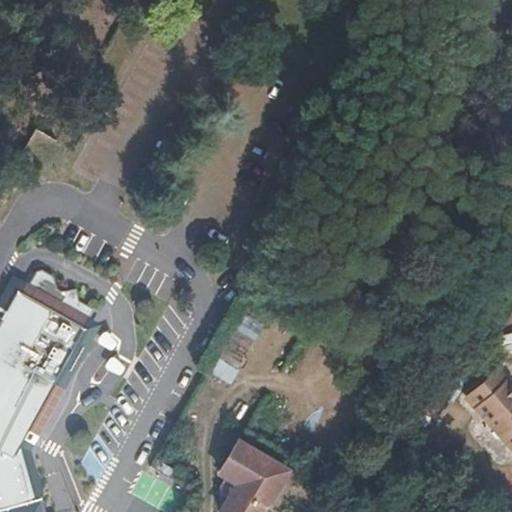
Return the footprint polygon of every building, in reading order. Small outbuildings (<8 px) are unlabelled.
[(0,132),(0,145),(19,155),(34,129),(10,116),(0,132)] [(0,319),(0,451),(12,458),(19,445),(31,452),(65,390),(56,385),(94,317),(66,302),(72,291),(60,285),(56,274),(44,267),(39,268),(26,292),(18,288),(0,319)] [(511,381),(501,368),(465,399),(511,452),(511,381)] [(241,440),(223,471),(243,483),(224,511),(266,511),(280,491),(270,485),(282,464),(241,440)] [(19,445),(12,458),(0,451),(0,508),(34,499),(19,445)] [(0,511),(44,511),(41,498),(34,499),(0,508),(0,511)]
